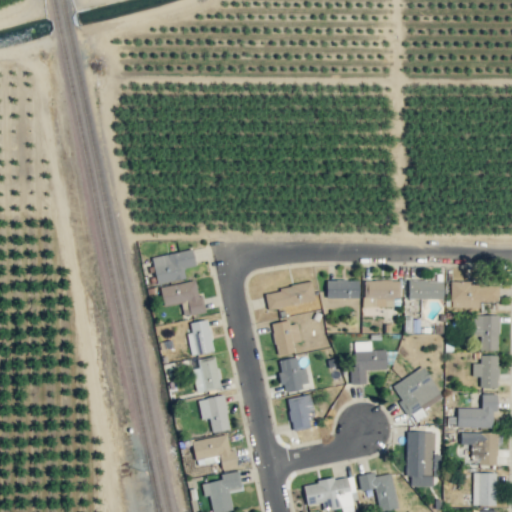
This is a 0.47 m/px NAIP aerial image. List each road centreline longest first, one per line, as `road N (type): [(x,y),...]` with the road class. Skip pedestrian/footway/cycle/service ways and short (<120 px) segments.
road 1 (residential): [(228,249),(511,251)]
road 2 (residential): [(280,511),(228,249)]
